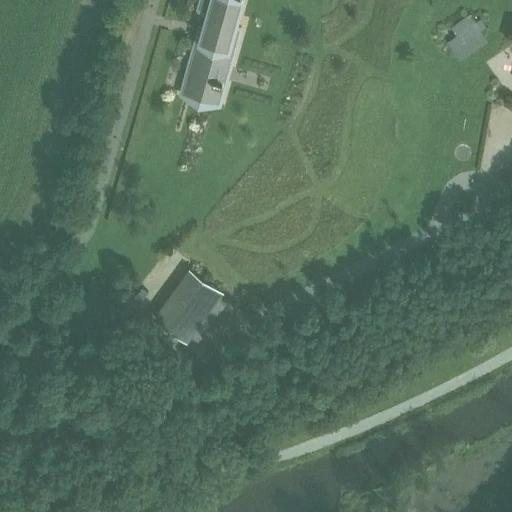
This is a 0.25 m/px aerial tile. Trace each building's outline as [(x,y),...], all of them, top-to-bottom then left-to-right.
[(244,0),(198,0),(196,9),(208,13),(192,71),(195,72),(189,94),(218,102),(224,82),(221,82),(221,83),(214,82),(215,79),(212,78),(219,51),(229,54),(230,49),(227,48),(239,4),(243,5),(244,0)] [(461,30),(467,38),(486,25),(481,17),(476,20),(471,12),(451,25),(457,33),(461,30)] [(471,90),(474,78),(446,72),(443,84),(471,90)] [(442,99),(439,113),(462,117),(465,104),(442,99)] [(434,115),(430,134),(456,138),(460,119),(434,115)] [(193,269),(191,272),(168,301),(197,324),(221,294),(222,292),(193,269)]
